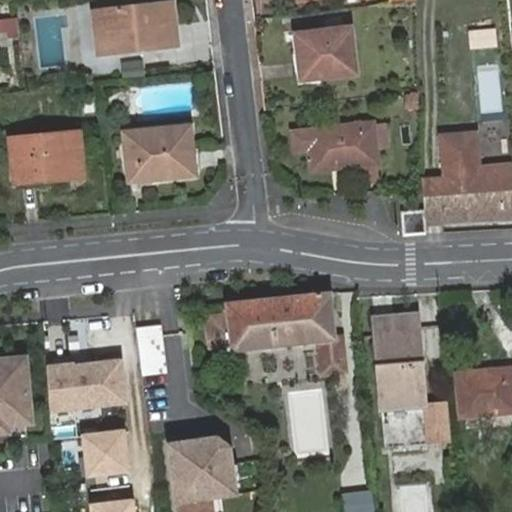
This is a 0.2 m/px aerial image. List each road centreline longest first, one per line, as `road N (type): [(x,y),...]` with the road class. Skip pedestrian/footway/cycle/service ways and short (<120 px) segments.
road 1 (residential): [(255,244),(381,265),(511,259)]
road 2 (residential): [(0,271),(255,244)]
road 3 (residential): [(230,0),(255,244)]
